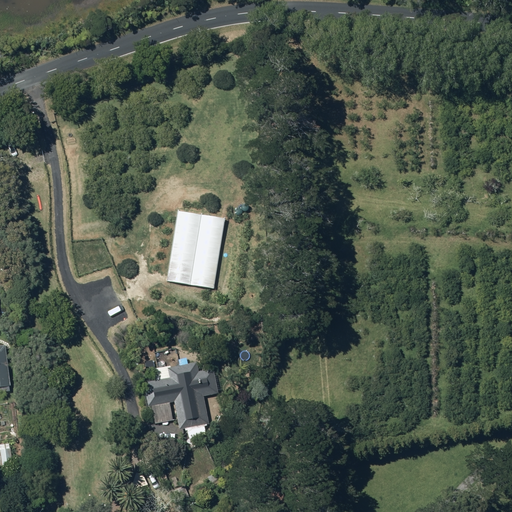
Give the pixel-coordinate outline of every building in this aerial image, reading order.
[(214,302),(228,309),(243,279),(229,272),(214,302)] [(0,344),(0,386),(12,385),(8,344),(0,344)] [(198,362),(169,366),(171,378),(146,382),(150,405),(176,401),(180,429),(210,424),(205,395),(219,393),(215,368),(199,371),(198,362)] [(10,444),(0,444),(0,466),(12,466),(10,444)] [(175,490),(181,503),(190,499),(185,486),(175,490)]
